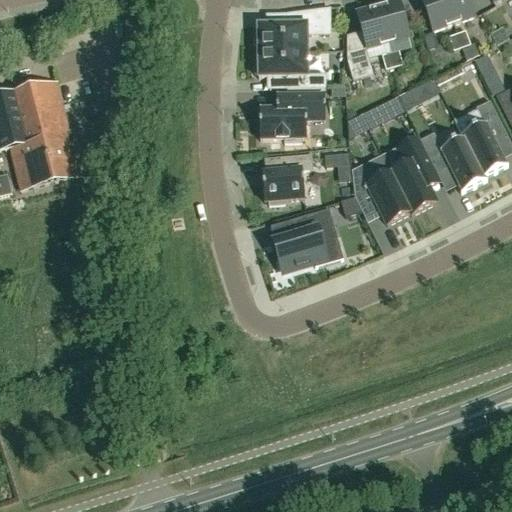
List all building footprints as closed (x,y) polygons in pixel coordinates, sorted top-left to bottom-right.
[(432,35),(454,28),(443,0),(420,0),(432,35)] [(443,0),(454,28),(475,20),(467,0),(443,0)] [(378,11),(387,47),(409,41),(399,5),(378,11)] [(258,48),(258,55),(306,54),(306,38),(318,38),(318,28),(330,28),(330,11),(285,17),(286,29),(258,29),(258,33),(254,33),(254,48),(258,48)] [(366,53),(387,47),(378,11),(356,17),(366,53)] [(127,64),(127,92),(136,92),(149,92),(150,21),(128,21),(127,64)] [(457,37),(462,51),(470,48),(465,34),(457,37)] [(454,54),(462,51),(457,37),(449,40),(454,54)] [(306,54),(258,55),(258,63),(255,63),(255,77),(258,77),(259,81),(287,81),(287,93),(325,92),(325,78),(307,79),(306,54)] [(390,56),(394,71),(403,69),(399,54),(390,56)] [(386,73),(394,71),(390,56),(382,59),(386,73)] [(495,76),(483,82),(492,100),(504,93),(495,76)] [(21,194),(81,180),(76,160),(80,159),(75,140),(71,141),(58,87),(0,100),(0,154),(10,152),(21,194)] [(511,92),(496,100),(511,130),(511,92)] [(277,98),(277,112),(260,112),(260,144),(284,143),(284,147),(302,147),(302,143),(306,143),(306,125),(325,124),(324,97),(277,98)] [(484,128),(461,139),(461,141),(462,140),(463,142),(464,142),(484,182),(484,181),(493,177),(493,178),(497,176),(497,175),(508,170),(507,168),(506,169),(503,163),(494,144),(506,138),(490,105),(476,112),(484,128)] [(434,137),(420,144),(430,164),(436,177),(449,170),(458,189),(461,196),(461,197),(472,192),(476,190),(487,184),(486,183),(485,183),(484,181),(484,182),(464,142),(463,142),(442,153),(434,137)] [(405,169),(390,176),(411,217),(435,205),(428,191),(440,184),(436,177),(430,164),(420,144),(418,141),(396,152),(405,169)] [(278,175),(265,176),(262,177),(264,205),(268,205),(269,209),(285,208),(284,204),(304,202),(302,175),(313,174),(311,158),(279,161),(280,172),(278,175)] [(367,166),(351,174),(354,201),(355,202),(370,195),(379,213),(386,227),(409,216),(410,218),(411,217),(390,176),(376,183),(367,166)] [(340,206),(345,221),(361,216),(354,202),(340,206)] [(277,257),(283,276),(314,267),(326,264),(320,244),(336,239),(328,213),(290,224),(294,239),(276,245),(280,256),(278,256),(277,257)]
